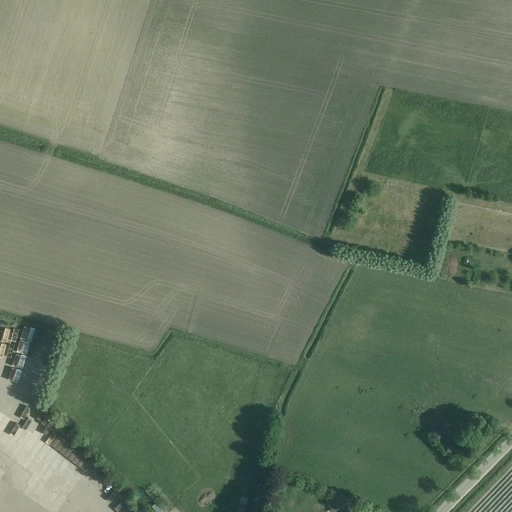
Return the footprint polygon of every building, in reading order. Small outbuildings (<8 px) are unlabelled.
[(18,341),(40,347),(42,338),(21,332),(18,341)] [(27,361),(41,364),(43,355),(29,352),(27,361)] [(46,392),(51,380),(47,378),(42,391),(46,392)] [(2,402),(10,404),(13,396),(5,393),(2,402)] [(445,423),(438,431),(458,450),(465,443),(445,423)]
